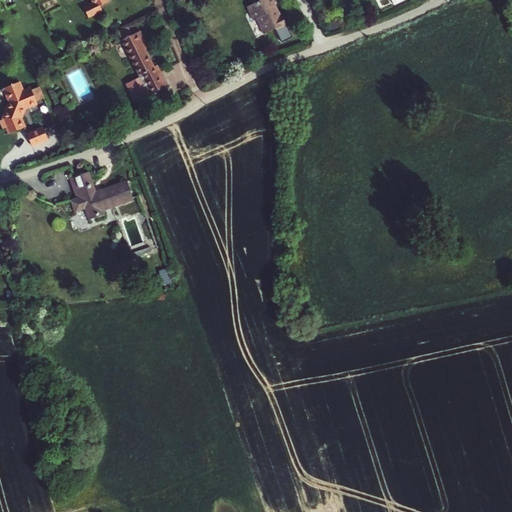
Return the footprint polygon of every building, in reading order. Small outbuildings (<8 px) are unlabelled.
[(91,0),(93,3),(83,8),(88,18),(99,12),(96,8),(100,6),(108,1),(107,0),(91,0)] [(274,0),(251,0),(254,4),(246,7),(253,21),(257,19),(264,34),(275,29),(276,32),(286,27),(280,14),(278,15),(272,3),(276,2),(274,0)] [(148,47),(140,32),(121,40),(139,74),(142,73),(152,93),(167,86),(157,65),(153,67),(145,49),(148,47)] [(10,87),(4,90),(10,103),(3,120),(4,121),(0,123),(3,130),(7,128),(10,135),(24,129),(21,120),(24,110),(37,105),(36,103),(31,92),(31,90),(23,93),(19,83),(14,85),(13,84),(9,86),(10,87)] [(44,100),(40,89),(31,92),(36,103),(44,100)] [(27,136),(31,148),(47,141),(43,129),(27,136)] [(85,207),(89,219),(103,214),(101,210),(114,205),(133,199),(126,181),(96,191),(88,171),(70,178),(77,198),(71,200),(75,211),(85,207)] [(457,244),(444,248),(447,258),(460,255),(457,244)] [(132,257),(151,250),(150,246),(131,253),(132,257)]
